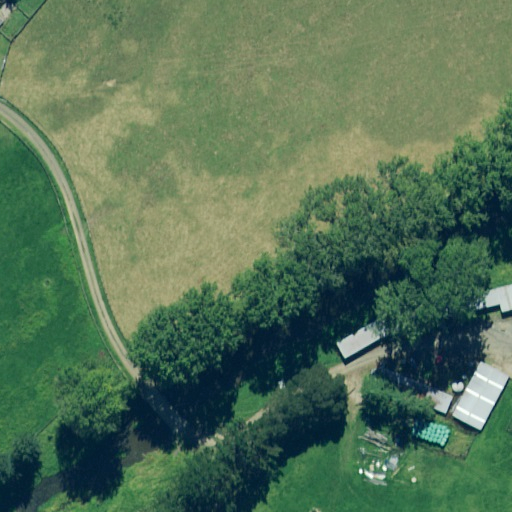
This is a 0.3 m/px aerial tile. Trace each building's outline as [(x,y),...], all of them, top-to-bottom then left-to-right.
[(511,310),(511,285),(496,290),(503,313),(511,310)] [(393,332),(385,317),(338,344),(347,359),(393,332)] [(481,432),(508,377),(495,371),(479,362),(451,417),(481,432)] [(378,367),(370,388),(446,415),(453,394),(378,367)] [(431,420),(386,402),(378,423),(461,455),(469,435),(431,420)]
